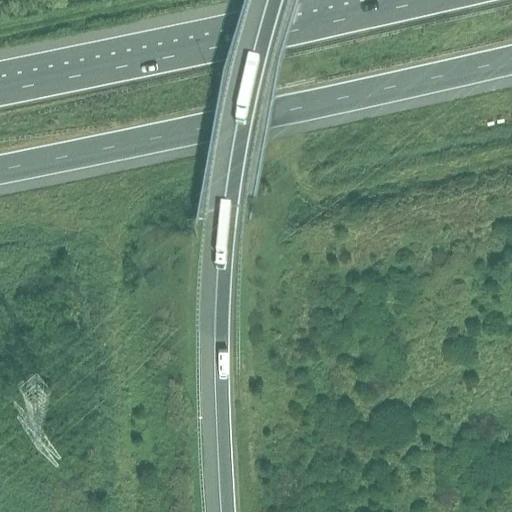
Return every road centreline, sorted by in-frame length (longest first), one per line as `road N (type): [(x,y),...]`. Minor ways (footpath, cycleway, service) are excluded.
road 1 (motorway): [(0,168),(511,59)]
road 2 (motorway): [(275,0),(241,151),(224,278),(228,511)]
road 3 (motorway): [(430,0),(0,89)]
